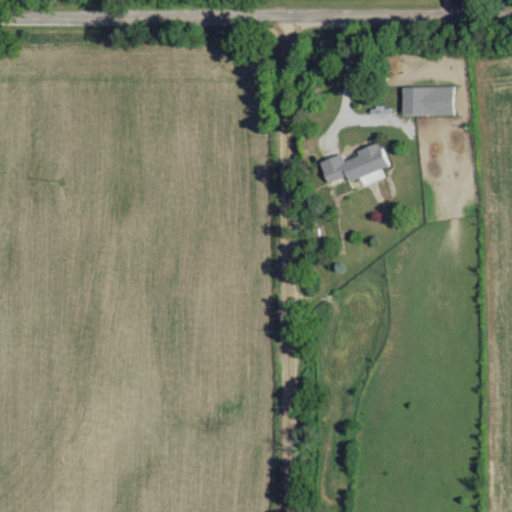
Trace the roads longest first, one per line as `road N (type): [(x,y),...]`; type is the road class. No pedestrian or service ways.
road 1 (residential): [(0,16),(511,15)]
road 2 (residential): [(292,511),(289,16)]
